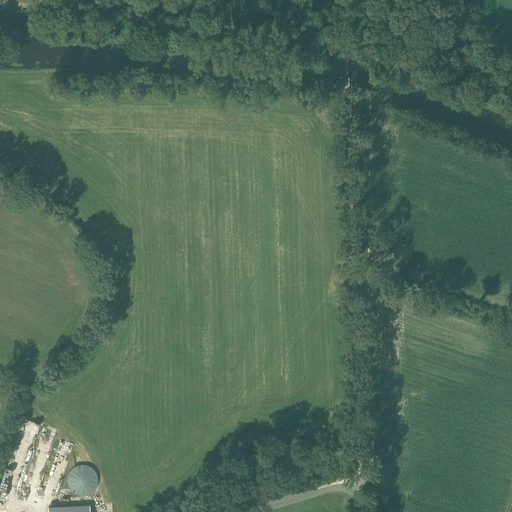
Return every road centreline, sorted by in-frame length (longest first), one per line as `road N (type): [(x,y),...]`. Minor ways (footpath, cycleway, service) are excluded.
road 1 (track): [(345,0),(355,488)]
road 2 (track): [(348,89),(214,71),(0,77)]
road 3 (track): [(348,89),(511,150)]
